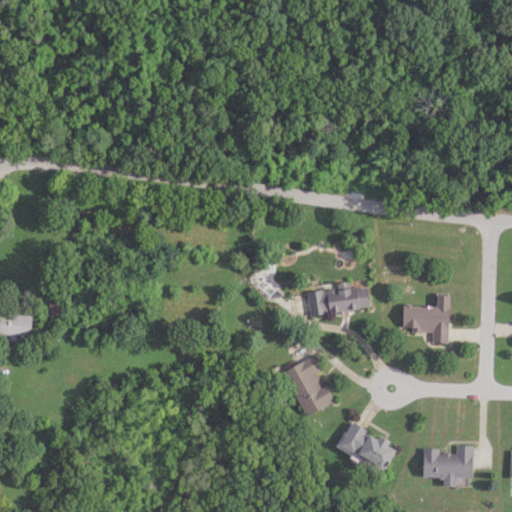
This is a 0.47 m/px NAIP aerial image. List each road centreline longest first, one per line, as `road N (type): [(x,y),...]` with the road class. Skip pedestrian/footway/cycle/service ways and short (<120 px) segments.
road 1 (tertiary): [(0,166),(35,163),(490,219)]
road 2 (residential): [(403,387),(395,377),(380,379),(382,395),(391,397),(403,387),(511,392)]
road 3 (residential): [(490,219),(481,391)]
